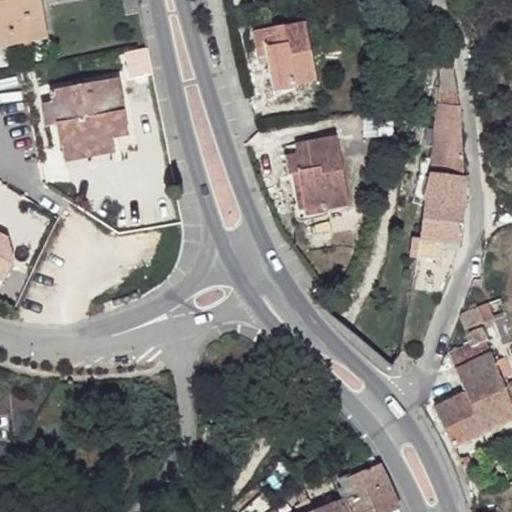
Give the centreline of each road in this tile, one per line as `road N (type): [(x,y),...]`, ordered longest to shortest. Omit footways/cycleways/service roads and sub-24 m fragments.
road 1 (primary): [(176,0),(212,149),(265,277)]
road 2 (primary): [(265,277),(290,316),(404,442),(430,511)]
road 3 (unclassified): [(170,320),(189,440),(139,511)]
road 4 (unclassified): [(170,320),(59,338),(0,329)]
